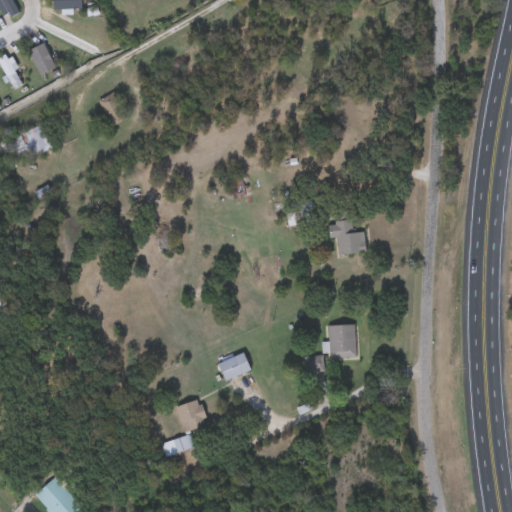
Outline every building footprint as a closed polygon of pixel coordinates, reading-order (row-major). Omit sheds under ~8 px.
[(0,3),(0,0),(10,0),(17,13),(8,18),(0,3)] [(53,10),(53,0),(80,0),(80,10),(53,10)] [(55,70),(40,77),(27,51),(43,44),(55,70)] [(24,85),(13,91),(0,67),(0,57),(6,54),(24,85)] [(96,104),(111,94),(127,117),(113,127),(96,104)] [(14,137),(42,126),(51,149),(23,160),(14,137)] [(232,201),(229,183),(248,179),(251,197),(232,201)] [(351,220),(353,233),(363,232),(365,253),(337,256),(335,239),(330,239),(328,223),(351,220)] [(354,359),(328,359),(328,326),(354,326),(354,359)] [(217,364),(242,353),(250,371),(225,382),(217,364)] [(312,356),(323,359),(319,373),(309,370),(312,356)] [(206,426),(183,433),(175,408),(198,400),(206,426)] [(192,447),(165,457),(161,445),(188,436),(192,447)]
